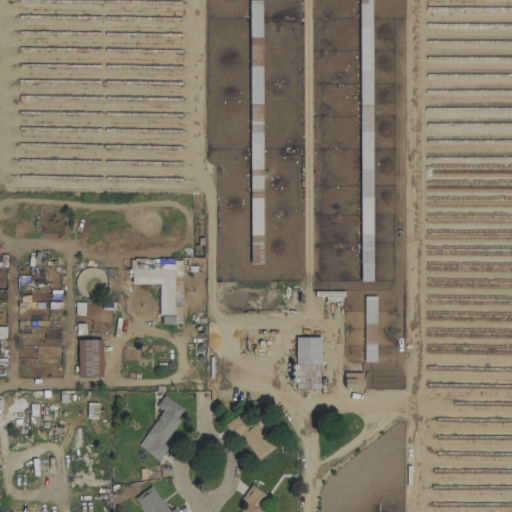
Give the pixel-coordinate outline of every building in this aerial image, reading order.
[(259,0),(246,0),(248,264),(261,263),(259,0)] [(370,280),(369,0),(357,0),(357,280),(370,280)] [(180,323),(180,259),(133,259),(133,268),(129,268),(129,283),(157,283),(157,323),(180,323)] [(374,362),(374,296),(362,296),(362,362),(374,362)] [(293,336),(293,388),(318,389),(319,336),(293,336)] [(100,376),(100,340),(75,340),(76,355),(80,355),(80,367),(76,367),(76,376),(100,376)] [(341,388),(360,388),(360,372),(342,371),(341,388)] [(184,409),(162,395),(154,406),(159,410),(135,445),(157,460),(166,446),(161,443),(184,409)] [(273,447),(263,434),(268,430),(257,415),(243,425),(236,416),(228,422),(256,460),(273,447)] [(265,495),(249,484),(239,499),(244,503),(237,511),(259,511),(255,509),(265,495)] [(168,510),(149,485),(132,499),(142,511),(176,511),(173,507),(168,510)]
